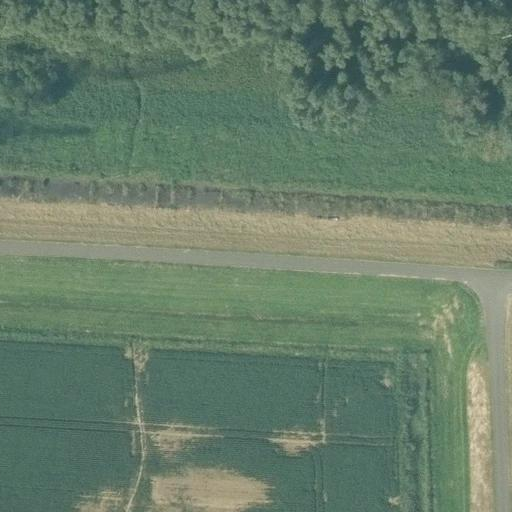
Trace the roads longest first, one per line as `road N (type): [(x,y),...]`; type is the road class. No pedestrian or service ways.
road 1 (unclassified): [(497,274),(0,250)]
road 2 (unclassified): [(505,511),(497,274)]
